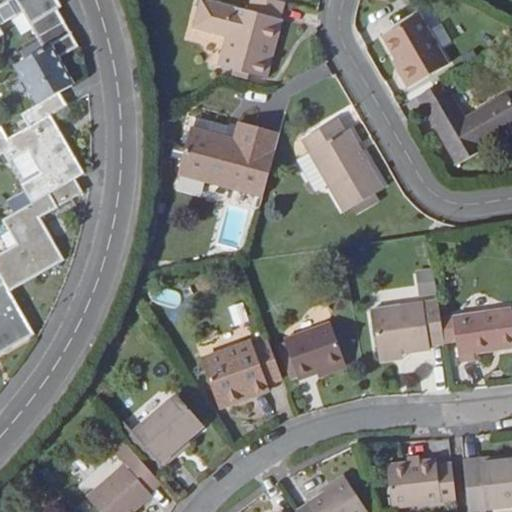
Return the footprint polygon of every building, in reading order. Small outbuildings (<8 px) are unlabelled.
[(38,38),(65,23),(58,10),(61,8),(56,0),(0,0),(0,6),(10,0),(24,0),(25,1),(19,4),(38,38)] [(287,3),(274,0),(265,0),(262,14),(210,0),(200,0),(192,28),(225,37),(218,65),(269,79),(284,21),(282,19),(287,3)] [(421,16),(383,38),(395,59),(393,60),(409,88),(449,65),(421,16)] [(79,48),(65,23),(38,38),(45,51),(22,65),(41,107),(62,95),(73,88),(58,60),(79,48)] [(446,82),(418,98),(457,166),(485,150),(482,145),(509,130),(511,128),(511,99),(509,94),(467,117),(446,82)] [(31,128),(9,141),(2,129),(0,130),(0,157),(9,152),(14,162),(32,152),(45,174),(23,187),(33,204),(5,221),(23,251),(16,256),(12,249),(0,256),(0,275),(5,283),(0,286),(0,356),(34,336),(10,292),(64,260),(41,220),(84,194),(76,180),(86,174),(52,116),(69,107),(62,95),(41,107),(23,117),(31,128)] [(264,199),(282,134),(196,111),(179,177),(264,199)] [(338,119),(303,140),(345,213),(385,190),(350,130),(346,132),(338,119)] [(14,162),(10,165),(23,187),(45,174),(32,152),(14,162)] [(437,294),(431,267),(415,271),(421,297),(437,294)] [(233,327),(249,322),(243,302),(227,306),(233,327)] [(444,345),(438,309),(426,310),(424,304),(373,311),(380,358),(404,355),(431,351),(431,346),(444,345)] [(511,310),(454,319),(460,365),(477,363),(476,354),(511,349),(511,310)] [(285,340),(299,381),(318,374),(346,364),(332,324),(285,340)] [(284,383),(269,342),(254,347),(252,342),(202,360),(220,409),(270,391),(269,388),(284,383)] [(405,362),(404,355),(380,358),(381,365),(405,362)] [(346,364),(318,374),(320,380),(348,370),(346,364)] [(178,396),(134,434),(165,470),(179,458),(175,453),(188,441),(204,427),(178,396)] [(193,446),(188,441),(175,453),(179,458),(193,446)] [(161,483),(130,448),(119,458),(126,466),(88,499),(99,511),(134,511),(153,496),(150,493),(161,483)] [(511,461),(466,466),(470,511),(471,511),(511,507),(511,461)] [(458,502),(454,466),(438,468),(437,462),(388,467),(392,510),(458,502)] [(324,489),(327,493),(348,480),(345,475),(324,489)] [(299,511),(368,511),(348,480),(299,511)] [(151,500),(139,511),(157,511),(160,509),(151,500)]
